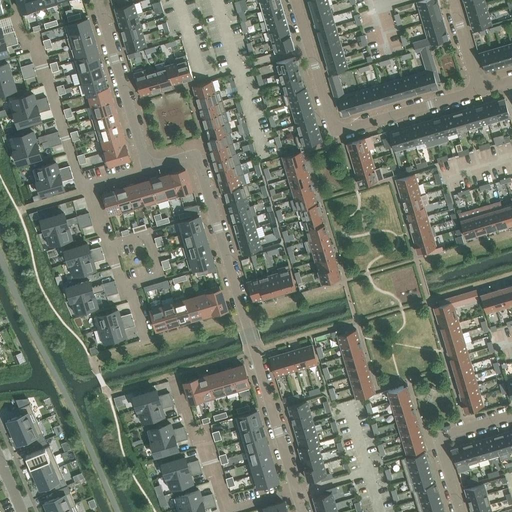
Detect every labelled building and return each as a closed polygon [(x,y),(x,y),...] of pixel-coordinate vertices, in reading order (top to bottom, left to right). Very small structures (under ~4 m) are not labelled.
[(36,11),(32,0),(18,0),(23,15),(36,11)] [(32,0),(36,11),(47,8),(44,0),(32,0)] [(282,5),(280,0),(259,0),(258,0),(258,1),(260,0),(263,10),(282,5)] [(308,0),(311,11),(329,5),(327,0),(308,0)] [(439,7),(437,0),(421,0),(417,1),(421,12),(439,7)] [(485,3),(484,0),(464,0),(467,8),(485,3)] [(134,3),(115,8),(118,19),(137,14),(134,3)] [(489,13),(485,3),(467,8),(470,19),(489,13)] [(285,15),(282,5),(263,10),(266,20),(285,15)] [(311,11),(314,21),(332,16),(329,5),(311,11)] [(442,17),(439,7),(421,12),(424,22),(442,17)] [(492,24),(489,13),(470,19),(473,30),(492,24)] [(137,14),(118,19),(121,30),(140,24),(137,14)] [(288,25),(285,15),(266,20),(269,31),(288,25)] [(314,21),(317,31),(335,26),(332,16),(314,21)] [(445,27),(442,17),(424,22),(427,33),(445,27)] [(90,26),(88,19),(65,26),(68,37),(91,30),(89,26),(90,26)] [(140,24),(121,30),(125,40),(143,34),(140,24)] [(291,36),(288,25),(269,31),(272,41),(291,36)] [(317,31),(320,42),(338,36),(335,26),(317,31)] [(0,41),(16,37),(15,31),(3,34),(1,28),(0,27),(0,41)] [(438,45),(437,42),(448,38),(445,27),(427,33),(428,38),(414,42),(413,42),(416,52),(421,50),(430,47),(438,45)] [(71,49),(72,49),(94,42),(93,38),(93,37),(91,30),(68,37),(69,38),(68,38),(71,49)] [(143,34),(125,40),(128,51),(147,45),(143,34)] [(275,52),(294,46),(291,36),(272,41),(275,52)] [(320,42),(323,52),(342,47),(338,36),(320,42)] [(18,43),(16,37),(0,41),(0,55),(8,53),(6,46),(18,43)] [(96,41),(94,42),(72,49),(75,60),(98,53),(96,49),(98,49),(96,41)] [(511,44),(511,43),(501,46),(507,65),(511,63),(511,44)] [(507,65),(501,46),(491,49),(496,68),(507,65)] [(323,52),(326,63),(345,57),(342,47),(323,52)] [(438,87),(435,76),(438,75),(430,47),(421,50),(427,71),(422,72),(428,91),(438,87)] [(496,68),(491,49),(480,53),(484,68),(485,72),(490,71),(489,70),(496,68)] [(74,61),(77,72),(100,65),(98,61),(100,60),(98,53),(75,60),(74,61)] [(295,57),(276,62),(280,73),(298,68),(295,57)] [(326,63),(329,73),(348,68),(345,57),(326,63)] [(188,59),(177,62),(183,81),(193,78),(188,59)] [(166,66),(166,67),(167,67),(172,84),(173,84),(183,81),(177,62),(166,66)] [(0,79),(12,76),(8,63),(0,65),(0,79)] [(35,69),(33,63),(22,67),(23,72),(35,69)] [(102,65),(100,65),(77,72),(81,83),(103,77),(102,73),(104,72),(102,65)] [(167,67),(166,67),(157,70),(162,89),(173,86),(173,84),(172,84),(167,67)] [(298,68),(280,73),(283,84),(301,78),(298,68)] [(36,75),(35,69),(23,72),(25,78),(36,75)] [(146,69),(134,72),(141,96),(145,95),(145,94),(152,92),(146,73),(147,73),(146,69)] [(147,73),(146,73),(152,92),(162,89),(157,70),(147,73)] [(418,73),(411,75),(417,94),(428,91),(422,72),(418,74),(418,73)] [(337,105),(341,104),(344,115),(355,112),(349,94),(344,95),(338,74),(329,77),(337,105)] [(407,97),(417,94),(411,75),(401,78),(407,97)] [(0,92),(15,88),(12,76),(0,79),(0,92)] [(104,77),(103,77),(81,83),(81,84),(85,83),(88,94),(106,88),(105,84),(106,84),(104,77)] [(286,94),(283,94),(283,95),(306,88),(306,87),(304,88),(301,78),(283,84),(286,94)] [(396,100),(407,97),(401,78),(391,81),(396,100)] [(212,80),(193,86),(196,97),(215,91),(212,80)] [(386,103),(396,100),(391,81),(380,84),(386,103)] [(376,106),(386,103),(380,84),(370,87),(376,106)] [(365,109),(376,106),(370,87),(360,90),(365,109)] [(106,88),(88,94),(85,95),(89,106),(111,99),(110,95),(108,88),(106,88)] [(306,88),(283,95),(286,105),(309,98),(306,88)] [(215,91),(196,97),(200,107),(223,100),(220,90),(215,91)] [(353,92),(349,94),(355,112),(365,109),(360,90),(353,92)] [(13,100),(11,101),(14,113),(49,103),(47,97),(35,100),(33,94),(13,100)] [(291,104),(294,114),(313,109),(309,98),(286,105),(286,106),(291,104)] [(510,117),(505,98),(494,101),(499,120),(510,117)] [(112,99),(111,99),(89,106),(89,107),(93,106),(96,116),(115,111),(113,107),(114,106),(112,99)] [(223,100),(200,107),(203,118),(226,111),(223,100)] [(483,104),(489,123),(499,120),(494,101),(483,104)] [(49,103),(14,113),(18,125),(21,124),(21,125),(41,119),(39,112),(50,108),(49,103)] [(489,123),(483,104),(473,107),(479,126),(489,123)] [(463,110),(468,129),(479,126),(473,107),(463,110)] [(294,114),(297,125),(316,119),(313,109),(294,114)] [(468,129),(463,110),(452,114),(458,132),(468,129)] [(115,111),(96,116),(92,118),(96,129),(118,122),(117,118),(115,111)] [(226,111),(203,118),(206,128),(225,122),(229,121),(226,112),(226,111)] [(442,117),(448,135),(458,132),(452,114),(442,117)] [(442,117),(432,120),(439,143),(439,144),(449,141),(447,135),(448,135),(442,117)] [(295,136),(319,129),(316,119),(297,125),(300,135),(295,136)] [(439,143),(432,120),(420,123),(426,142),(427,146),(439,143)] [(225,122),(206,128),(209,138),(209,139),(230,132),(232,132),(229,121),(225,122)] [(119,122),(118,122),(96,129),(99,141),(121,134),(120,130),(121,129),(119,122)] [(410,126),(416,144),(426,142),(420,123),(410,126)] [(400,129),(405,148),(416,144),(410,126),(400,129)] [(321,136),(319,129),(295,136),(299,147),(323,140),(322,136),(321,136)] [(400,129),(389,132),(395,151),(405,148),(400,129)] [(13,138),(10,139),(14,151),(37,144),(33,131),(13,137),(13,138)] [(47,135),(49,140),(60,137),(58,131),(47,135)] [(209,138),(207,139),(210,150),(229,144),(233,143),(230,132),(209,139),(209,138)] [(122,134),(121,134),(99,141),(102,152),(125,145),(124,141),(122,134)] [(374,148),(371,136),(347,143),(351,155),(369,149),(374,148)] [(60,137),(49,140),(50,146),(62,143),(60,137)] [(229,144),(210,150),(213,160),(232,154),(236,153),(233,143),(229,144)] [(37,144),(14,151),(17,163),(20,162),(41,156),(37,144)] [(125,145),(102,152),(106,164),(129,158),(125,145)] [(369,149),(351,155),(354,164),(372,159),(369,149)] [(305,162),(302,151),(288,155),(283,157),(286,168),(305,162)] [(232,154),(213,160),(216,170),(235,165),(241,163),(238,153),(236,153),(232,154)] [(356,174),(375,168),(372,159),(354,164),(356,174)] [(33,170),(37,182),(71,171),(70,166),(58,169),(56,162),(36,168),(36,169),(33,170)] [(308,172),(305,162),(286,168),(289,178),(308,172)] [(235,165),(216,170),(219,181),(238,175),(244,174),(241,163),(235,165)] [(380,167),(375,168),(356,174),(360,186),(383,179),(380,167)] [(186,169),(173,173),(173,174),(180,196),(192,192),(186,169)] [(71,171),(37,182),(40,194),(43,193),(64,187),(62,181),(73,177),(71,171)] [(311,183),(308,172),(289,178),(292,188),(311,183)] [(169,174),(162,177),(169,200),(180,196),(173,174),(169,175),(169,174)] [(238,175),(219,181),(222,192),(224,191),(247,184),(244,174),(238,175)] [(415,174),(396,179),(399,190),(418,184),(415,174)] [(157,176),(150,179),(150,181),(156,199),(157,203),(169,200),(162,177),(158,178),(157,176)] [(146,181),(139,183),(139,184),(144,203),(156,199),(150,181),(146,182),(146,181)] [(134,183),(127,185),(127,187),(134,210),(135,210),(134,206),(144,203),(139,184),(135,185),(134,183)] [(314,193),(311,183),(292,188),(295,199),(314,193)] [(247,184),(224,191),(227,201),(246,196),(247,197),(251,195),(248,184),(247,184)] [(402,200),(421,195),(418,184),(399,190),(402,200)] [(123,188),(116,190),(116,191),(121,209),(123,213),(134,210),(127,187),(123,189),(123,188)] [(112,192),(111,191),(104,194),(110,213),(121,209),(116,191),(112,192)] [(319,203),(317,203),(314,193),(295,199),(298,209),(319,203)] [(421,195),(402,200),(406,211),(424,205),(421,195)] [(246,196),(227,201),(231,212),(249,206),(247,197),(246,196)] [(501,201),(491,204),(498,228),(508,225),(503,206),(502,206),(501,201)] [(298,210),(300,209),(303,219),(322,213),(319,203),(298,209),(298,210)] [(508,225),(511,223),(511,203),(503,206),(508,225)] [(479,208),(481,213),(486,231),(498,228),(491,204),(479,208)] [(249,206),(231,212),(234,222),(257,215),(254,205),(249,206)] [(409,221),(427,216),(424,205),(406,211),(409,221)] [(41,220),(45,232),(68,225),(64,213),(44,219),(41,220)] [(78,216),(79,222),(91,218),(89,213),(78,216)] [(325,224),(322,213),(303,219),(306,229),(325,224)] [(486,231),(481,213),(471,215),(477,234),(486,231)] [(257,215),(234,222),(237,233),(256,227),(256,228),(260,226),(257,215)] [(460,219),(466,237),(477,234),(471,215),(460,219)] [(184,233),(180,234),(180,235),(203,229),(205,228),(202,221),(200,221),(199,217),(200,217),(199,216),(180,222),(184,233)] [(427,216),(409,221),(412,231),(430,226),(427,216)] [(91,218),(79,222),(81,227),(92,224),(91,218)] [(309,239),(305,241),(328,234),(325,224),(306,229),(309,239)] [(68,225),(45,232),(48,244),(51,243),(51,244),(71,238),(68,225)] [(415,242),(433,237),(430,226),(412,231),(415,242)] [(256,227),(237,233),(240,243),(259,237),(256,228),(256,227)] [(180,235),(183,247),(206,240),(207,240),(204,233),(203,229),(180,235)] [(328,234),(305,241),(308,252),(331,245),(328,234)] [(259,237),(240,243),(243,254),(262,248),(259,237)] [(424,251),(425,256),(438,252),(433,237),(415,242),(418,253),(424,251)] [(208,247),(206,240),(183,247),(187,258),(209,252),(210,251),(208,246),(208,247)] [(68,250),(65,251),(68,263),(103,252),(101,247),(90,250),(88,243),(68,249),(68,250)] [(308,252),(313,251),(316,261),(334,255),(331,245),(308,252)] [(105,258),(103,252),(68,263),(72,275),(75,274),(95,268),(93,261),(105,258)] [(211,256),(209,252),(187,258),(190,270),(213,263),(211,256)] [(338,265),(334,255),(316,261),(319,271),(338,265)] [(277,268),(278,272),(279,272),(285,291),(296,288),(289,264),(277,268)] [(340,272),(338,265),(319,271),(322,282),(337,277),(337,278),(342,276),(340,272)] [(278,272),(269,275),(274,294),(285,291),(279,272),(278,272)] [(258,278),(264,297),(274,294),(269,275),(258,278)] [(253,300),(264,297),(258,278),(248,281),(253,300)] [(67,288),(70,300),(105,289),(103,284),(92,287),(90,280),(70,286),(70,287),(67,288)] [(115,280),(103,284),(105,289),(116,286),(115,280)] [(227,308),(220,285),(208,289),(214,311),(214,312),(227,308)] [(511,305),(511,285),(502,288),(508,307),(511,305)] [(116,286),(105,289),(105,290),(107,295),(118,292),(116,286)] [(491,291),(497,310),(508,307),(502,288),(491,291)] [(105,289),(70,300),(74,312),(77,311),(97,305),(94,293),(105,290),(105,289)] [(197,296),(203,315),(210,313),(214,311),(208,289),(196,292),(197,296)] [(442,304),(434,307),(437,318),(456,312),(454,306),(473,300),(473,301),(479,299),(476,289),(444,299),(445,303),(442,304)] [(481,294),(486,313),(497,310),(491,291),(481,294)] [(187,299),(185,295),(185,296),(191,318),(191,319),(199,317),(198,316),(203,315),(197,296),(187,299)] [(174,303),(180,321),(180,322),(187,320),(187,319),(191,318),(185,296),(173,299),(174,303)] [(164,306),(162,302),(162,303),(168,325),(168,326),(176,323),(175,323),(180,321),(174,303),(164,306)] [(164,326),(168,325),(162,303),(150,306),(157,329),(164,327),(164,326)] [(98,316),(95,317),(99,329),(133,319),(131,313),(120,317),(118,310),(98,316)] [(456,312),(437,318),(440,328),(459,322),(456,312)] [(135,325),(133,319),(99,329),(102,341),(105,340),(105,341),(125,335),(123,328),(135,325)] [(459,322),(440,328),(443,338),(462,333),(459,322)] [(336,331),(341,346),(360,340),(356,329),(344,333),(343,329),(336,331)] [(446,349),(465,343),(462,333),(443,338),(446,349)] [(341,346),(344,356),(363,350),(360,340),(341,346)] [(465,343),(446,349),(449,359),(468,353),(465,343)] [(313,344),(302,347),(307,366),(318,363),(313,344)] [(302,347),(291,351),(297,369),(307,366),(302,347)] [(344,356),(347,366),(366,361),(363,350),(344,356)] [(291,351),(281,354),(286,373),(297,369),(291,351)] [(453,369),(471,364),(468,353),(449,359),(453,369)] [(286,373),(281,354),(270,357),(276,376),(286,373)] [(347,366),(350,377),(369,371),(366,361),(347,366)] [(471,364),(453,369),(456,380),(474,374),(471,364)] [(237,368),(232,369),(239,391),(250,388),(244,365),(236,367),(237,368)] [(225,371),(221,372),(227,395),(239,391),(232,369),(232,367),(224,369),(225,371)] [(350,377),(353,387),(372,382),(369,371),(350,377)] [(214,374),(209,376),(216,398),(227,395),(221,372),(213,374),(214,374)] [(202,378),(198,379),(204,401),(216,398),(209,376),(209,374),(201,376),(202,378)] [(459,390),(477,384),(474,374),(456,380),(459,390)] [(204,401),(198,379),(198,378),(185,382),(192,405),(204,401)] [(372,382),(353,387),(356,398),(375,392),(372,382)] [(388,390),(391,401),(410,396),(408,389),(409,389),(408,384),(388,390)] [(477,384),(459,390),(462,400),(480,395),(477,384)] [(136,396),(133,397),(137,409),(160,402),(158,396),(156,389),(136,395),(136,396)] [(170,393),(158,396),(160,402),(172,399),(170,393)] [(465,411),(484,406),(480,395),(462,400),(465,411)] [(391,401),(394,412),(413,406),(410,396),(391,401)] [(172,399),(160,402),(162,408),(173,404),(172,399)] [(288,406),(291,417),(310,411),(307,400),(288,406)] [(160,402),(137,409),(141,421),(143,420),(144,420),(164,414),(162,408),(160,402)] [(22,414),(7,421),(12,432),(38,421),(30,403),(19,408),(22,414)] [(394,412),(397,422),(416,416),(413,406),(394,412)] [(234,418),(238,430),(260,423),(261,423),(259,416),(258,416),(257,412),(257,411),(234,418)] [(291,417),(294,427),(313,422),(310,411),(291,417)] [(397,422),(401,432),(419,427),(416,416),(397,422)] [(38,421),(12,432),(17,444),(32,437),(35,444),(40,442),(46,439),(38,421)] [(294,427),(297,438),(316,432),(313,422),(294,427)] [(174,436),(172,430),(170,423),(150,429),(148,430),(151,443),(174,436)] [(238,430),(241,441),(264,435),(266,434),(264,427),(262,428),(260,423),(238,430)] [(184,426),(172,430),(174,436),(186,432),(184,426)] [(401,432),(404,443),(423,437),(419,427),(401,432)] [(186,432),(174,436),(176,441),(188,438),(186,432)] [(298,448),(299,449),(320,442),(316,432),(297,438),(300,447),(298,448)] [(504,433),(493,436),(499,455),(510,452),(504,433)] [(245,453),(248,452),(267,446),(268,446),(266,439),(265,439),(264,435),(241,441),(245,453)] [(174,436),(151,443),(155,454),(158,454),(178,448),(176,441),(174,436)] [(493,436),(483,439),(489,458),(499,455),(493,436)] [(423,437),(404,443),(407,454),(426,448),(423,437)] [(483,439),(473,442),(478,462),(489,458),(483,439)] [(299,449),(302,459),(321,453),(318,444),(320,443),(320,442),(299,449)] [(473,442),(462,445),(468,465),(478,462),(473,442)] [(50,445),(26,456),(31,466),(55,456),(50,445)] [(451,448),(458,472),(469,469),(468,465),(462,445),(451,448)] [(248,452),(252,463),(270,458),(271,458),(269,450),(268,451),(267,446),(248,452)] [(401,458),(405,469),(428,462),(425,452),(401,458)] [(302,459),(305,469),(324,464),(321,453),(302,459)] [(55,456),(31,466),(35,477),(59,467),(55,456)] [(165,463),(162,464),(166,476),(189,469),(187,463),(185,456),(165,462),(165,463)] [(248,464),(251,476),(274,469),(272,462),(270,458),(252,463),(248,464)] [(198,460),(187,463),(189,469),(200,466),(198,460)] [(405,469),(408,480),(431,473),(428,462),(405,469)] [(324,464),(305,469),(308,480),(321,477),(322,480),(328,478),(324,464)] [(200,466),(189,469),(190,475),(202,471),(200,466)] [(59,467),(35,477),(40,488),(64,478),(59,467)] [(189,469),(166,476),(169,488),(172,487),(192,481),(190,475),(189,469)] [(274,469),(251,476),(255,487),(279,480),(277,473),(275,474),(274,469)] [(408,480),(411,490),(436,483),(436,482),(434,482),(431,473),(408,480)] [(413,490),(416,500),(439,493),(436,483),(411,490),(411,491),(413,490)] [(487,494),(483,483),(465,489),(468,499),(487,494)] [(59,496),(45,502),(48,511),(54,511),(75,503),(68,485),(62,487),(57,489),(59,496)] [(313,497),(316,508),(335,503),(331,488),(325,490),(326,494),(313,497)] [(203,503),(201,497),(199,490),(179,496),(176,497),(180,510),(203,503)] [(213,493),(201,497),(203,503),(214,499),(213,493)] [(416,500),(419,511),(442,504),(439,493),(416,500)] [(468,499),(471,510),(490,504),(487,494),(468,499)] [(94,498),(88,501),(92,508),(97,505),(94,498)] [(214,499),(203,503),(204,508),(216,505),(214,499)] [(287,511),(284,502),(261,508),(262,511),(287,511)] [(79,511),(75,503),(54,511),(79,511)] [(203,503),(180,510),(180,511),(205,511),(204,508),(203,503)] [(316,508),(317,511),(338,511),(335,503),(316,508)]
